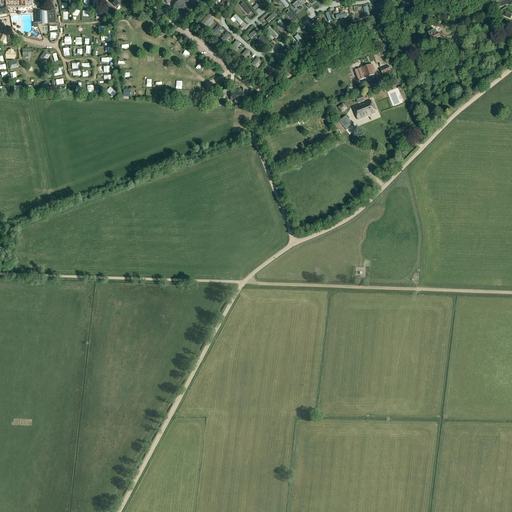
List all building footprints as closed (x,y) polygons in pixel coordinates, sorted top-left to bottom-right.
[(5,3),(18,3),(18,5),(18,7),(24,7),(24,5),(23,5),(23,3),(32,3),(32,1),(35,1),(35,0),(0,0),(0,14),(7,13),(5,3)] [(192,8),(198,1),(196,0),(178,0),(178,1),(173,8),(181,14),(184,17),(185,17),(190,10),(192,8)] [(286,8),(289,6),(283,0),(280,0),(279,1),(286,8)] [(243,3),(240,5),(248,14),(251,12),(243,3)] [(380,3),(377,5),(383,13),(386,11),(380,3)] [(294,10),(300,17),(302,15),(297,8),(294,10)] [(55,10),(35,11),(35,23),(33,23),(33,28),(38,28),(38,25),(56,24),(55,10)] [(294,22),(297,20),(289,11),(286,14),(294,22)] [(265,21),(268,24),(277,16),(274,13),(265,21)] [(208,15),(197,26),(203,31),(213,21),(208,15)] [(236,15),(233,18),(236,21),(240,25),(243,22),(236,15)] [(314,22),(321,32),(325,29),(318,19),(314,22)] [(277,23),(284,30),(287,27),(280,20),(277,23)] [(136,30),(141,27),(137,21),(133,24),(136,30)] [(218,32),(222,29),(219,26),(211,34),(214,37),(218,32)] [(267,29),(276,39),(278,36),(270,27),(267,29)] [(256,29),(248,37),(251,40),(259,32),(256,29)] [(308,29),(305,31),(313,41),(316,38),(308,29)] [(427,39),(430,37),(433,43),(437,42),(436,39),(439,37),(438,34),(437,34),(435,30),(429,33),(425,35),(427,39)] [(219,41),(222,44),(230,36),(226,32),(219,41)] [(3,34),(0,34),(0,36),(1,41),(1,44),(12,42),(12,38),(12,37),(12,36),(11,36),(11,35),(10,35),(10,34),(9,34),(8,34),(3,34)] [(306,44),(298,34),(295,37),(302,46),(306,44)] [(389,34),(377,39),(381,50),(393,46),(389,34)] [(261,37),(258,39),(266,48),(269,45),(261,37)] [(237,41),(230,49),(233,51),(240,43),(237,41)] [(459,42),(446,46),(448,51),(461,47),(459,42)] [(178,43),(173,50),(178,53),(182,47),(178,43)] [(296,55),(289,46),(286,48),(293,58),(296,55)] [(492,47),(476,53),(478,58),(492,53),(491,51),(493,50),(492,47)] [(31,58),(31,50),(23,50),(23,59),(31,58)] [(42,50),(41,60),(51,61),(51,50),(48,50),(45,50),(42,50)] [(247,50),(240,58),(243,60),(250,52),(247,50)] [(286,62),(278,52),(275,55),(283,64),(286,62)] [(253,69),(255,67),(258,64),(260,61),(257,58),(250,66),(253,69)] [(195,66),(201,70),(205,65),(199,61),(195,66)] [(372,65),(355,71),(358,81),(376,74),(372,65)] [(380,69),(384,78),(390,75),(391,77),(395,75),(396,73),(393,67),(390,69),(389,66),(380,69)] [(274,71),(273,71),(273,70),(272,69),(271,69),(264,76),(267,79),(274,71)] [(8,71),(0,72),(0,76),(1,79),(2,79),(9,78),(8,72),(8,71)] [(9,78),(2,79),(3,91),(12,91),(11,80),(10,80),(9,80),(9,78)] [(379,84),(377,78),(363,83),(365,89),(379,84)] [(239,104),(239,101),(243,101),(244,93),(231,93),(230,100),(234,101),(234,103),(239,104)] [(358,120),(376,113),(371,100),(362,104),(361,102),(364,101),(363,96),(356,98),(358,103),(359,103),(360,105),(353,107),(358,120)] [(348,108),(344,104),(339,108),(343,113),(348,109),(347,108),(348,108)] [(346,116),(339,121),(346,130),(353,125),(346,116)]
